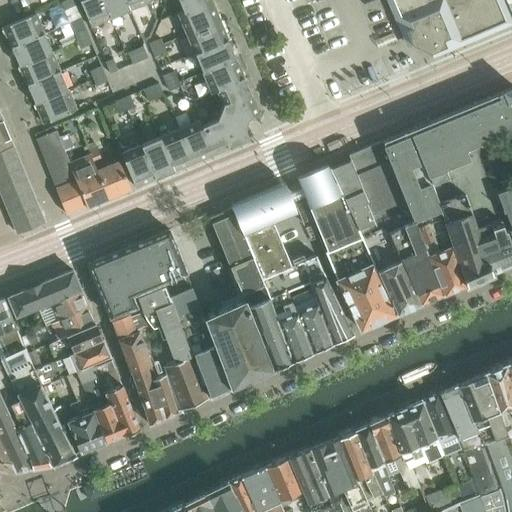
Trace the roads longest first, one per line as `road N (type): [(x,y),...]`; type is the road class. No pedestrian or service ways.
road 1 (residential): [(48,490),(511,279)]
road 2 (residential): [(511,350),(140,511)]
road 3 (tertiary): [(333,134),(66,244)]
road 4 (tertiary): [(511,59),(333,134)]
road 5 (residential): [(66,244),(0,76)]
road 6 (residential): [(333,134),(276,0)]
